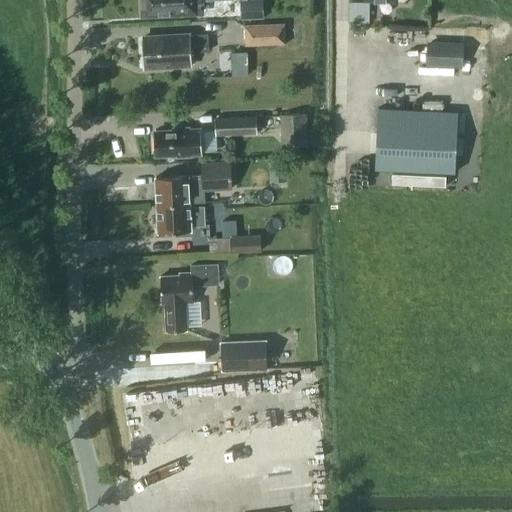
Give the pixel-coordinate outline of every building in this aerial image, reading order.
[(142,0),(143,15),(170,14),(170,16),(181,16),(181,13),(186,13),(186,12),(203,11),(202,0),(142,0)] [(247,4),(248,19),(263,18),(263,4),(247,4)] [(287,23),(244,24),(245,44),(288,43),(287,23)] [(145,67),(191,64),(190,52),(208,51),(207,34),(189,35),(143,37),(145,67)] [(464,42),(428,40),(427,64),(463,66),(464,42)] [(306,112),(280,114),(282,146),(308,144),(306,112)] [(216,135),(257,132),(256,114),(215,117),(216,135)] [(454,172),(456,126),(378,122),(377,148),(376,168),(454,172)] [(200,153),(199,129),(188,129),(188,128),(173,129),(173,130),(155,131),(157,155),(177,154),(177,156),(190,155),(189,153),(200,153)] [(287,180),(286,160),(269,161),(270,181),(287,180)] [(230,163),(201,164),(202,175),(186,175),(186,176),(155,177),(156,204),(189,203),(204,203),(204,190),(231,189),(230,163)] [(189,203),(156,204),(158,232),(191,231),(190,226),(204,225),(204,207),(190,208),(189,203)] [(231,253),(262,250),(261,233),(230,236),(231,253)] [(191,272),(179,273),(179,276),(160,276),(161,303),(164,303),(165,330),(186,330),(185,302),(192,301),(191,286),(218,285),(218,265),(191,266),(191,272)] [(221,371),(266,369),(265,341),(220,342),(221,371)]
